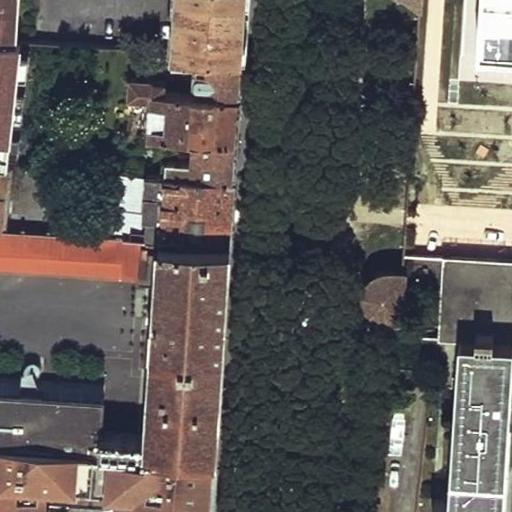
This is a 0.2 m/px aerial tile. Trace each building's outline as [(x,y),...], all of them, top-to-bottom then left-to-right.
[(0,0),(0,39),(16,41),(19,0),(0,0)] [(185,0),(182,50),(244,53),(247,16),(247,0),(185,0)] [(376,511),(401,319),(403,319),(405,270),(408,219),(410,185),(413,133),(421,134),(422,111),(415,111),(421,10),(424,10),(424,0),(417,0),(402,219),(399,266),(384,266),(375,270),(367,276),(362,290),(367,301),(373,310),(398,316),(374,511),(376,511)] [(511,0),(482,0),(480,41),(511,42),(511,0)] [(0,98),(14,100),(19,41),(16,41),(0,39),(0,98)] [(172,49),(171,65),(193,66),(191,84),(242,86),(244,53),(182,50),(172,49)] [(129,75),(127,107),(149,110),(148,133),(193,137),(238,140),(240,111),(242,86),(191,84),(193,89),(198,91),(197,94),(163,91),(164,81),(153,81),(153,77),(129,75)] [(193,137),(191,163),(165,161),(165,175),(236,179),(237,158),(238,140),(193,137)] [(146,173),(143,217),(162,218),(161,238),(232,242),(233,230),(234,212),(236,179),(165,175),(146,173)] [(0,229),(0,267),(137,277),(140,237),(0,229)] [(161,238),(147,436),(121,434),(124,401),(106,399),(101,449),(213,457),(218,457),(219,445),(225,340),(232,242),(161,238)] [(456,511),(506,511),(511,458),(511,258),(435,251),(430,332),(469,335),(456,511)] [(0,442),(101,449),(106,399),(0,392),(0,442)] [(0,442),(0,511),(42,511),(45,485),(46,475),(141,482),(139,493),(137,511),(209,511),(210,504),(213,457),(101,449),(0,442)] [(141,482),(46,475),(45,485),(139,493),(141,482)]
